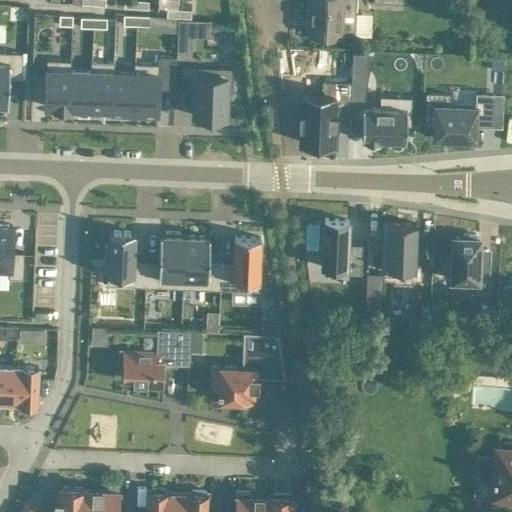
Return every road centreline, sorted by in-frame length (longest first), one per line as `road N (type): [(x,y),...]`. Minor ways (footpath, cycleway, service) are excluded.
road 1 (residential): [(511,188),(72,169)]
road 2 (residential): [(24,458),(284,462),(282,427)]
road 3 (residential): [(72,169),(66,388),(34,438)]
